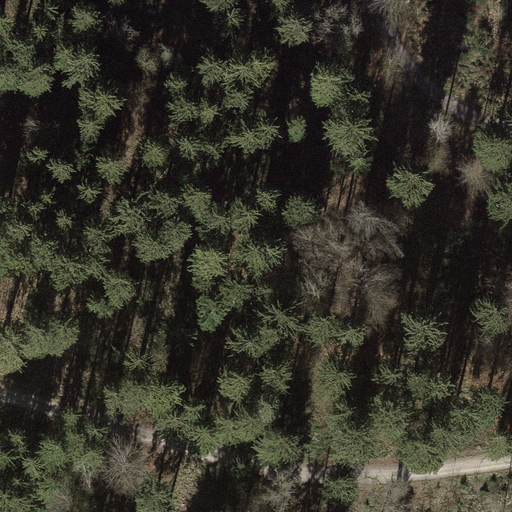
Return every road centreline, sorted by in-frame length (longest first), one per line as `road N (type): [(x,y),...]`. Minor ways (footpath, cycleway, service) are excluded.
road 1 (track): [(0,394),(226,461),(297,471),(366,475),(511,460)]
road 2 (track): [(511,126),(434,97),(378,29),(374,0)]
